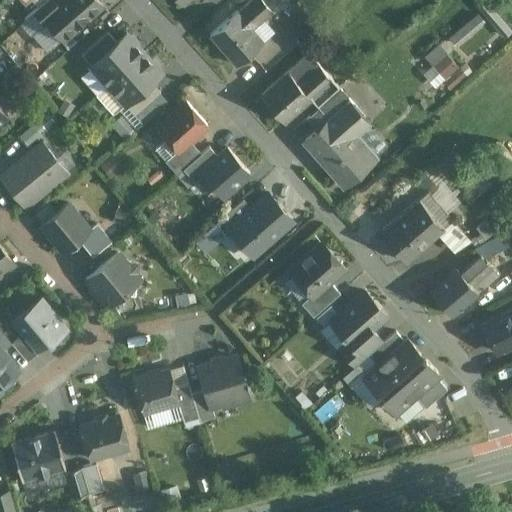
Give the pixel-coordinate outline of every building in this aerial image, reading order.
[(54,0),(45,0),(33,11),(44,23),(47,21),(44,17),(58,4),(54,0)] [(63,0),(58,4),(44,17),(47,21),(62,38),(101,4),(98,0),(63,0)] [(262,0),(250,0),(238,12),(236,10),(209,34),(235,64),(263,40),(253,28),(272,11),(262,0)] [(283,1),(282,0),(262,0),(272,11),(283,1)] [(107,30),(81,53),(90,64),(116,41),(107,30)] [(116,41),(90,64),(108,83),(144,51),(126,32),(116,41)] [(424,54),(432,62),(423,71),(436,85),(459,63),(446,50),(452,44),(444,36),(424,54)] [(144,51),(108,83),(125,102),(151,79),(161,71),(144,51)] [(311,66),(304,58),(263,93),(286,120),(312,98),(310,96),(317,89),(330,79),(330,78),(316,61),(311,66)] [(444,79),(450,87),(465,75),(458,67),(444,79)] [(151,79),(125,102),(134,113),(160,90),(151,79)] [(330,79),(317,89),(324,98),(337,87),(330,79)] [(341,86),(318,106),(330,119),(348,104),(349,105),(354,101),(341,86)] [(186,99),(156,125),(177,149),(189,139),(207,123),(186,99)] [(330,119),(307,140),(344,182),(372,157),(350,131),(362,121),(349,105),(348,104),(330,119)] [(0,105),(0,122),(9,116),(0,105)] [(30,127),(21,135),(28,144),(38,137),(30,127)] [(189,139),(177,149),(165,160),(177,173),(183,168),(201,152),(189,139)] [(42,143),(1,176),(25,205),(66,172),(42,143)] [(201,152),(183,168),(194,181),(203,173),(200,170),(218,154),(209,145),(201,152)] [(218,154),(200,170),(203,173),(222,195),(249,172),(227,146),(218,154)] [(475,155),(451,174),(469,198),(483,187),(480,182),(490,174),(475,155)] [(251,206),(228,226),(231,229),(253,254),(292,219),(267,191),(251,206)] [(243,197),(216,221),(227,233),(231,229),(228,226),(251,206),(243,197)] [(419,198),(381,231),(406,260),(438,232),(444,227),(419,198)] [(68,203),(41,224),(63,251),(78,239),(89,229),(68,203)] [(495,214),(473,225),(477,234),(470,237),(474,245),(503,230),(495,214)] [(444,227),(438,232),(454,251),(469,239),(453,219),(444,227)] [(89,229),(78,239),(93,257),(111,242),(96,223),(89,229)] [(505,232),(475,248),(479,255),(480,254),(484,258),(511,243),(505,232)] [(321,241),(290,269),(311,294),(313,295),(329,281),(344,267),(321,241)] [(0,274),(13,264),(0,247),(0,274)] [(118,253),(86,279),(107,306),(124,292),(134,293),(136,265),(127,264),(118,253)] [(479,255),(460,271),(456,266),(431,288),(452,313),(478,291),(472,284),(491,267),(484,258),(480,254),(479,255)] [(491,267),(472,284),(478,291),(498,274),(491,267)] [(329,281),(313,295),(311,294),(301,303),(313,316),(340,293),(329,281)] [(364,290),(330,320),(348,341),(352,346),(372,329),(387,316),(364,290)] [(41,298),(13,321),(24,334),(37,350),(38,350),(49,341),(50,342),(64,331),(65,327),(41,298)] [(511,308),(483,323),(496,350),(511,342),(511,308)] [(11,344),(0,329),(0,350),(2,350),(2,351),(11,344)] [(372,329),(352,346),(348,341),(340,347),(356,365),(358,363),(368,354),(383,341),(372,329)] [(383,341),(368,354),(377,364),(404,340),(395,330),(383,341)] [(37,350),(24,334),(12,344),(27,363),(40,353),(38,350),(37,350)] [(404,340),(377,364),(368,354),(358,363),(366,373),(363,376),(376,391),(379,389),(384,395),(382,397),(395,412),(414,395),(436,376),(438,374),(425,359),(423,361),(418,355),(420,353),(407,338),(404,340)] [(0,391),(6,386),(6,381),(17,372),(6,359),(7,357),(2,351),(2,350),(0,350),(0,391)] [(237,359),(199,370),(204,387),(212,415),(250,403),(237,359)] [(169,369),(133,380),(143,415),(178,404),(179,404),(175,388),(169,369)] [(436,376),(414,395),(425,407),(447,388),(436,376)] [(189,384),(175,388),(179,404),(178,404),(184,423),(199,419),(191,391),(189,384)] [(204,387),(191,391),(199,419),(212,415),(204,387)] [(119,416),(80,427),(90,460),(128,449),(119,416)] [(54,432),(11,445),(21,480),(65,468),(54,432)] [(88,495),(80,469),(66,473),(74,499),(88,495)] [(13,511),(8,492),(0,494),(0,511),(13,511)]
